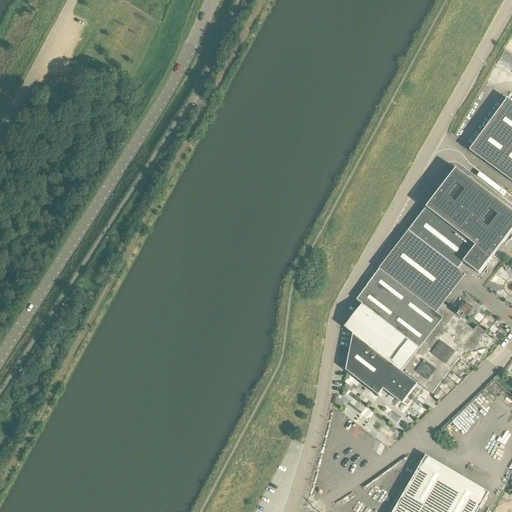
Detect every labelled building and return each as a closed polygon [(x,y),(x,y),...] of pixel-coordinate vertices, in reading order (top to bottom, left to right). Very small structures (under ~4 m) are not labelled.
[(511,102),(508,99),(470,151),(511,181),(511,102)] [(353,334),(346,371),(379,396),(383,389),(402,404),(418,383),(432,394),(464,353),(487,347),(492,340),(485,335),(487,333),(478,326),(474,331),(467,325),(469,322),(465,320),(472,311),(463,304),(456,313),(454,315),(441,305),(435,312),(428,307),(452,277),(458,270),(464,262),(479,274),(511,232),(511,211),(457,169),(380,270),(367,286),(368,286),(357,300),(363,305),(345,328),(353,334)] [(347,402),(343,415),(355,419),(359,409),(358,409),(360,402),(345,397),(344,401),(347,402)] [(368,420),(374,412),(367,407),(357,422),(362,426),(361,427),(376,437),(379,433),(375,430),(377,427),(368,420)] [(476,511),(488,492),(425,456),(392,511),(476,511)]
